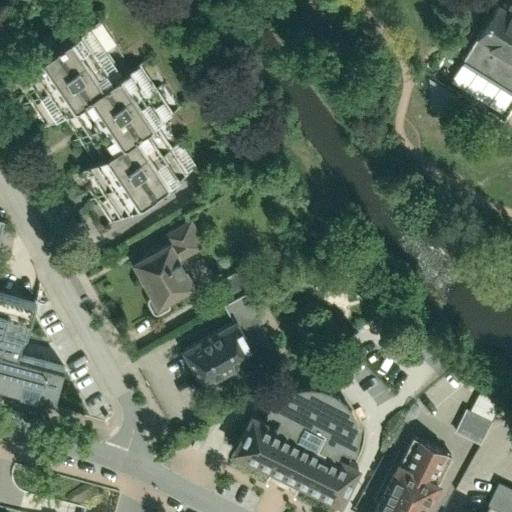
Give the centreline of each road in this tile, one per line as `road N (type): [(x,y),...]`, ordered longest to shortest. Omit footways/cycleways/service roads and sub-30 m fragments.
road 1 (residential): [(125,461),(135,425),(122,393),(0,183)]
road 2 (residential): [(0,423),(125,461)]
